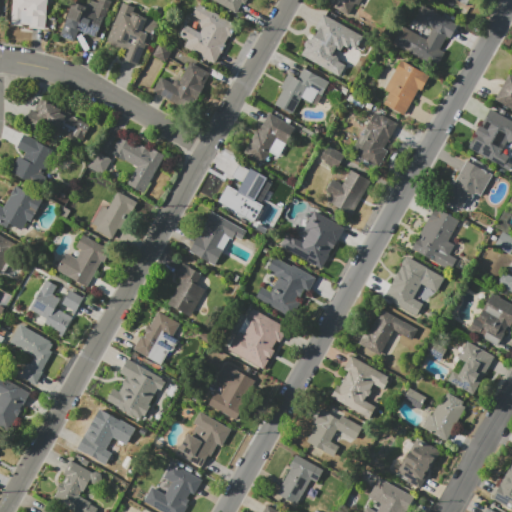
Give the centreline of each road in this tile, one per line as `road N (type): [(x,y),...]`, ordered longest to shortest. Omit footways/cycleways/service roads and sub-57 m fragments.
road 1 (residential): [(5,511),(290,0)]
road 2 (residential): [(223,511),(511,2)]
road 3 (residential): [(0,60),(48,68),(206,151)]
road 4 (residential): [(448,511),(511,398)]
